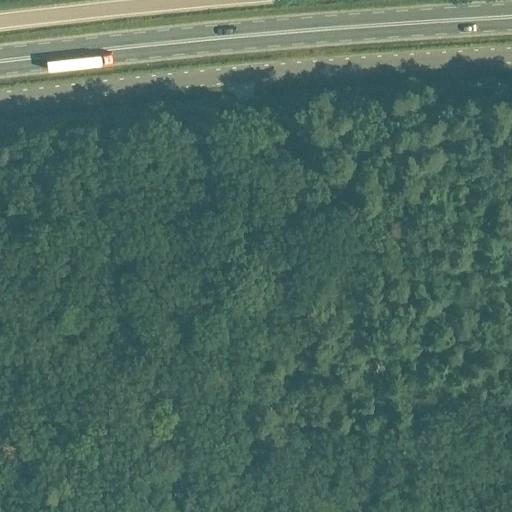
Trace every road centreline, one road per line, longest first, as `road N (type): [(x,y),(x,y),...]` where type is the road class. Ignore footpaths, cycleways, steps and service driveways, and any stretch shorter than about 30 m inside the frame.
road 1 (unclassified): [(511,57),(0,102)]
road 2 (primary): [(0,62),(511,19)]
road 3 (unclassified): [(0,25),(262,0)]
